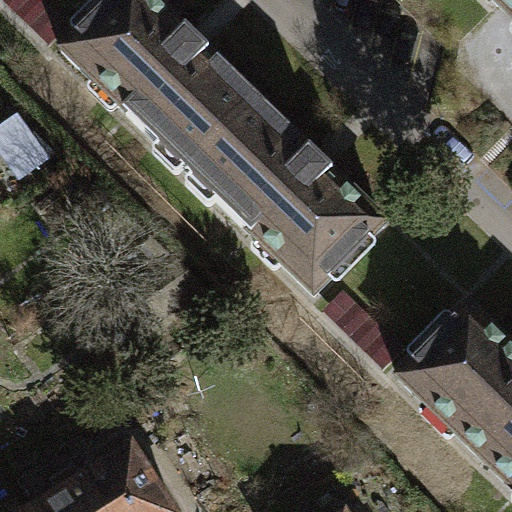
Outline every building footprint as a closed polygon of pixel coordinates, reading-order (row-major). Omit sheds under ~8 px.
[(39,0),(6,0),(1,8),(57,43),(71,21),(39,0)] [(112,0),(63,50),(188,173),(257,102),(152,0),(112,0)] [(511,0),(492,0),(511,19),(511,0)] [(188,173),(313,295),(382,225),(257,102),(188,173)] [(0,155),(27,190),(60,164),(23,117),(0,135),(0,155)] [(199,285),(179,259),(132,295),(153,321),(199,285)] [(395,379),(511,491),(511,352),(465,307),(395,379)] [(79,471),(104,511),(173,511),(127,440),(79,471)] [(30,503),(35,511),(104,511),(79,471),(30,503)] [(14,511),(35,511),(30,503),(14,511)]
